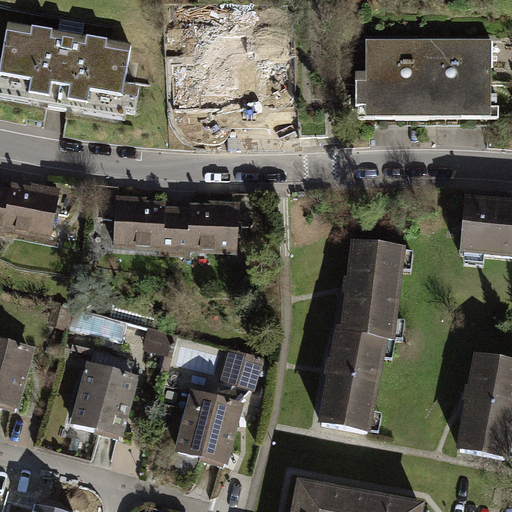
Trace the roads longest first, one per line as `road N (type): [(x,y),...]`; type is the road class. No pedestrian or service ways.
road 1 (residential): [(0,142),(150,164),(511,166)]
road 2 (residential): [(125,487),(0,455)]
